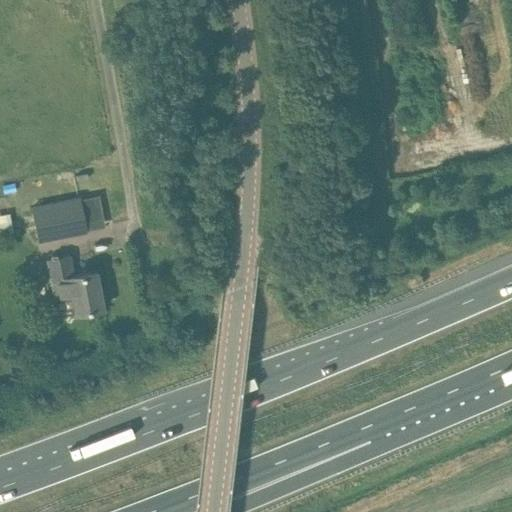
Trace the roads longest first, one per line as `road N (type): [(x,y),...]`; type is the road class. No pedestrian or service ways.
road 1 (motorway): [(511,280),(0,489)]
road 2 (unclassified): [(212,511),(248,184),(237,0)]
road 3 (residential): [(94,0),(138,247)]
road 4 (motorway): [(153,511),(366,429)]
road 5 (motorway): [(210,511),(366,429)]
road 6 (motorway): [(366,429),(511,364)]
